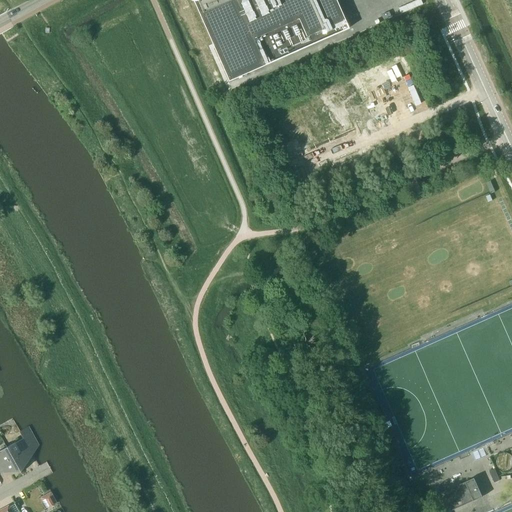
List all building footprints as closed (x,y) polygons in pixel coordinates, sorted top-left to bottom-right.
[(189,0),(190,0),(191,1),(192,1),(193,1),(228,81),(348,28),(341,12),(335,0),(189,0)] [(5,444),(21,473),(19,469),(23,467),(23,468),(27,461),(24,455),(30,452),(32,455),(32,454),(23,438),(7,447),(5,444)] [(21,473),(5,444),(4,444),(6,447),(0,450),(0,468),(4,466),(7,472),(15,472),(15,471),(19,470),(21,473)] [(494,482),(500,480),(495,468),(489,471),(494,482)] [(448,511),(483,497),(480,491),(475,478),(436,495),(443,511),(448,511)] [(56,502),(50,492),(40,498),(46,508),(56,502)]
